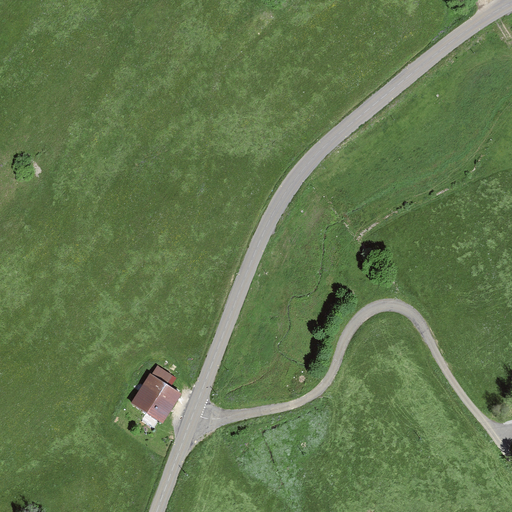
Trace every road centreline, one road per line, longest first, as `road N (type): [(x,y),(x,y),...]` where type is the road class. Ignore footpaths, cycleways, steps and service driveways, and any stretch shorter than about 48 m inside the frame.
road 1 (secondary): [(193,414),(266,226),(294,179),(441,50),(511,2)]
road 2 (unclassified): [(511,428),(486,424),(419,320),(386,305),(356,319),(324,386),(305,400),(212,419),(193,414)]
